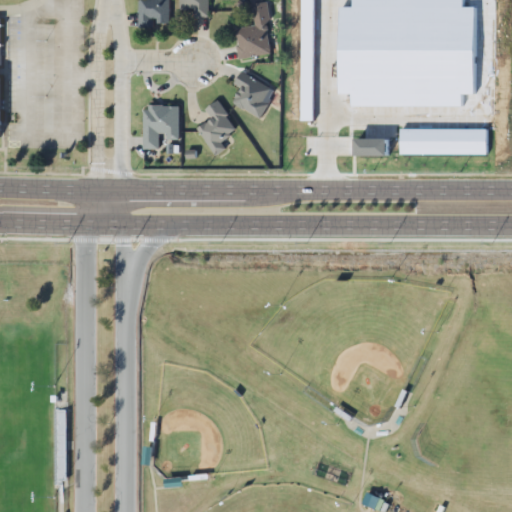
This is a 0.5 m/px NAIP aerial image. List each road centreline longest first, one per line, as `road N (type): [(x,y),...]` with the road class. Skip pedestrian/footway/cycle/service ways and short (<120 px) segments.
road 1 (primary): [(511,191),(0,187)]
road 2 (primary): [(0,222),(511,226)]
road 3 (residential): [(109,0),(105,191)]
